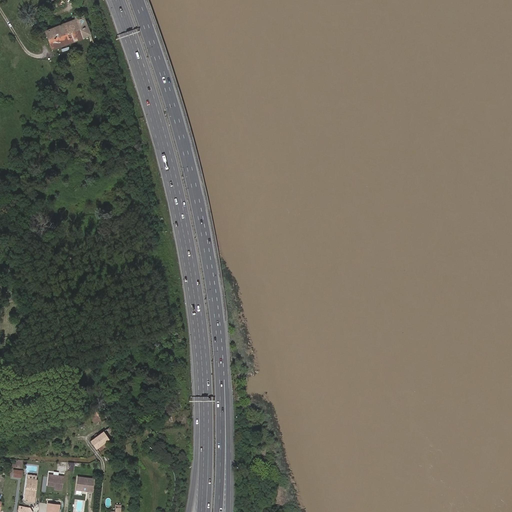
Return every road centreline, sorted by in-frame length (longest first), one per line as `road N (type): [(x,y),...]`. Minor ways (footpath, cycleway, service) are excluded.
road 1 (primary): [(215,299),(191,173),(136,0)]
road 2 (trunk): [(194,299),(209,377),(208,511)]
road 3 (trunk): [(228,511),(226,379),(215,299)]
road 4 (primary): [(194,299),(197,458),(189,511)]
road 5 (motorway): [(194,299),(203,376),(201,511)]
road 6 (motorway): [(218,511),(215,299)]
road 7 (primary): [(155,117),(194,299)]
road 8 (primary): [(108,0),(155,117)]
road 9 (primary): [(118,0),(155,117)]
